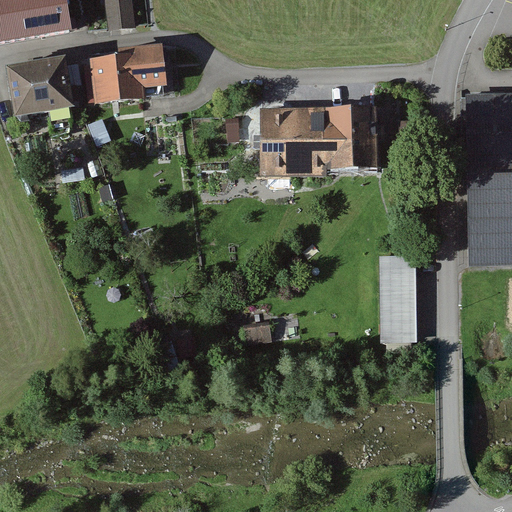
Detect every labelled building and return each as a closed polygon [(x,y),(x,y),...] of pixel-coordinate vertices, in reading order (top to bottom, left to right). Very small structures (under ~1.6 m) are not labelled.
[(0,0),(0,50),(57,42),(48,0),(0,0)] [(129,0),(107,0),(101,1),(105,37),(134,33),(129,0)] [(109,66),(78,69),(83,116),(133,111),(132,97),(155,94),(151,53),(108,58),(109,66)] [(50,70),(0,77),(0,127),(58,119),(50,70)] [(511,99),(460,100),(461,276),(511,275),(511,99)] [(357,112),(251,115),(253,185),(367,182),(366,145),(357,145),(357,112)] [(419,241),(382,243),(386,329),(423,327),(419,241)]
